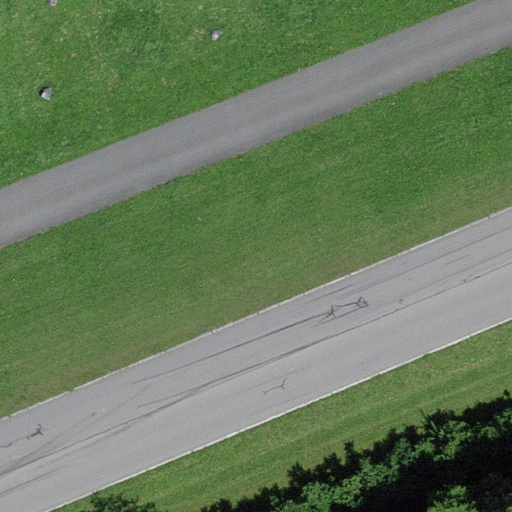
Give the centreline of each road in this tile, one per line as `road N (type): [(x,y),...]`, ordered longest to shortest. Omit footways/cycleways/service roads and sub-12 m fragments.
road 1 (unclassified): [(0,477),(511,264)]
road 2 (track): [(511,429),(316,511)]
